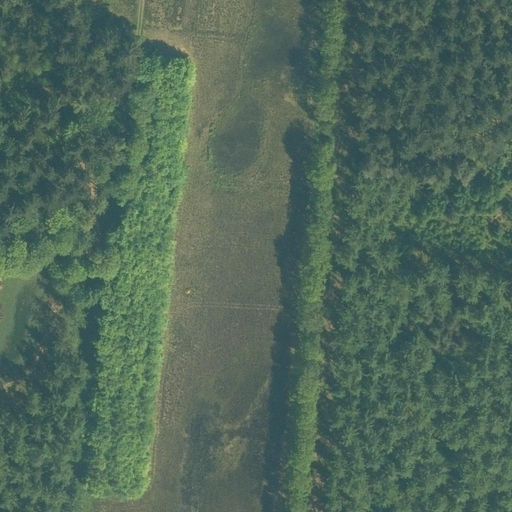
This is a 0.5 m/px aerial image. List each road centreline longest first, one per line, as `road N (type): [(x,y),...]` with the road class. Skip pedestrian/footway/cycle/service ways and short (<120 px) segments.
road 1 (track): [(289,511),(329,0)]
road 2 (track): [(0,76),(132,95),(141,0)]
